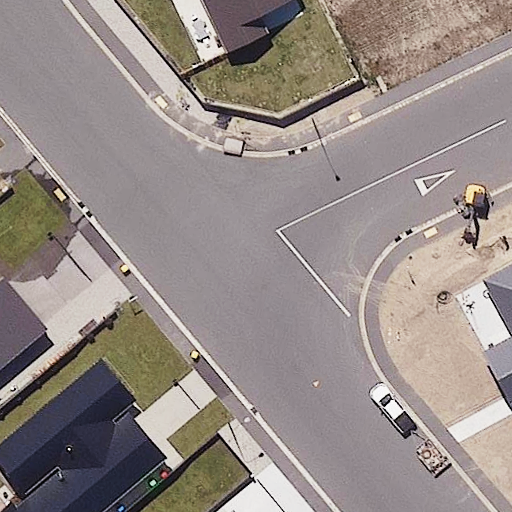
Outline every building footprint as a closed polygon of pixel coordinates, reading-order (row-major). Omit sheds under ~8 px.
[(304,0),(207,0),(232,50),(265,34),(259,22),(304,0)] [(337,0),(353,33),(417,8),(413,0),(337,0)] [(511,261),(480,277),(511,334),(511,341),(483,354),(511,415),(511,261)] [(0,363),(43,327),(2,279),(0,281),(0,363)] [(103,354),(0,438),(0,463),(24,493),(1,511),(101,511),(169,456),(126,404),(137,394),(103,354)]
